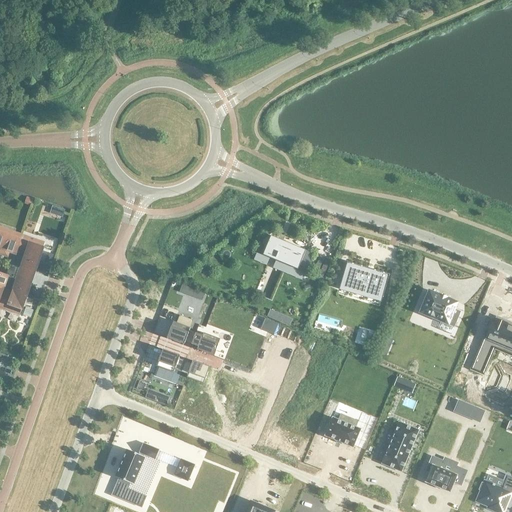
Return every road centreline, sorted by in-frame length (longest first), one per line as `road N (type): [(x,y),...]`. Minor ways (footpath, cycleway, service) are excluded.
road 1 (residential): [(98,392),(385,511)]
road 2 (residential): [(111,264),(95,262),(81,272),(1,502)]
road 3 (residential): [(511,271),(252,176)]
road 4 (tertiary): [(248,87),(434,0)]
road 5 (residential): [(98,392),(134,294),(127,273),(111,264)]
road 6 (tertiary): [(205,104),(185,88),(146,84),(123,96),(104,130)]
road 7 (residential): [(53,511),(98,392)]
